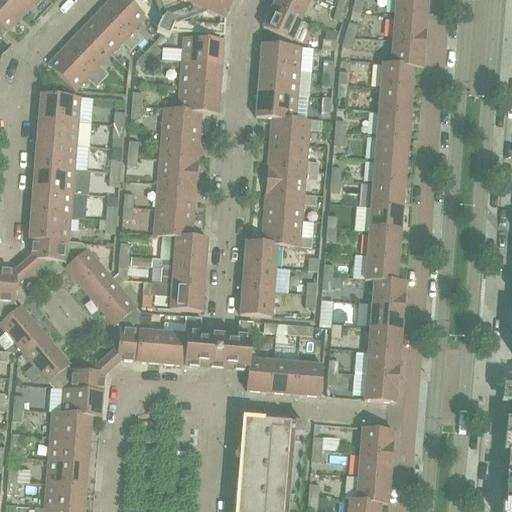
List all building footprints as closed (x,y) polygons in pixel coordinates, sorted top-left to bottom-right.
[(0,0),(0,26),(7,33),(25,14),(9,0),(0,0)] [(9,0),(25,14),(39,0),(9,0)] [(125,0),(110,0),(99,12),(135,47),(142,40),(134,31),(145,19),(125,0)] [(228,9),(231,0),(125,0),(145,19),(157,30),(156,33),(168,38),(171,32),(223,37),(224,28),(222,28),(222,20),(227,9),(228,9)] [(274,0),(272,6),(301,19),(309,0),(274,0)] [(338,0),(336,9),(346,11),(348,0),(338,0)] [(394,0),(393,19),(425,21),(427,0),(394,0)] [(354,1),(351,13),(360,16),(364,3),(354,1)] [(262,29),(263,30),(291,42),(301,19),(272,6),(262,29)] [(336,9),(333,21),(342,23),(346,11),(336,9)] [(99,12),(80,32),(108,58),(121,44),(130,52),(135,47),(99,12)] [(393,19),(391,42),(424,45),(425,21),(393,19)] [(348,25),(344,37),(354,39),(357,27),(348,25)] [(80,32),(65,47),(101,82),(107,76),(99,68),(108,58),(80,32)] [(344,37),(341,49),(351,51),(354,39),(344,37)] [(182,40),(182,50),(173,49),(172,63),(181,64),(221,67),(222,43),(182,40)] [(321,51),(334,52),(335,42),(322,41),(321,51)] [(381,65),(381,67),(413,69),(422,70),(424,45),(391,42),(390,66),(381,65)] [(153,45),(144,54),(152,62),(161,52),(153,45)] [(260,46),(258,70),(298,73),(300,49),(260,46)] [(47,66),(75,93),(86,80),(95,89),(101,82),(65,47),(47,66)] [(144,54),(135,64),(143,71),(152,62),(144,54)] [(322,63),(322,76),(333,76),(333,64),(322,63)] [(181,64),(179,87),(219,90),(221,67),(181,64)] [(381,67),(379,91),(411,94),(413,69),(381,67)] [(258,70),(257,93),(296,96),(298,73),(258,70)] [(338,74),(337,86),(347,87),(348,74),(338,74)] [(322,76),(321,88),(332,89),(333,76),(322,76)] [(337,86),(337,99),(346,99),(347,87),(337,86)] [(179,87),(177,112),(217,115),(219,90),(179,87)] [(379,91),(377,115),(409,117),(411,94),(379,91)] [(257,93),(255,118),(294,121),(296,96),(257,93)] [(132,95),(131,108),(141,108),(142,95),(132,95)] [(40,96),(38,121),(87,125),(89,125),(91,100),(40,96)] [(321,99),(320,116),(329,117),(330,100),(321,99)] [(131,108),(130,120),(140,121),(141,108),(131,108)] [(162,110),(160,136),(199,139),(201,115),(217,116),(217,115),(177,112),(162,110)] [(114,114),(113,127),(123,127),(124,115),(114,114)] [(377,115),(375,138),(407,141),(409,117),(377,115)] [(271,120),(269,145),(307,148),(308,132),(320,133),(321,123),(294,121),(255,118),(254,119),(271,120)] [(38,121),(36,145),(88,149),(85,148),(87,125),(38,121)] [(335,122),(334,135),(343,136),(344,123),(335,122)] [(113,127),(112,139),(122,140),(123,127),(113,127)] [(334,135),(333,148),(342,148),(343,136),(334,135)] [(160,136),(158,161),(197,164),(199,139),(160,136)] [(375,138),(373,162),(405,164),(407,141),(375,138)] [(128,143),(127,156),(136,157),(137,144),(128,143)] [(36,145),(34,168),(74,172),(86,173),(88,149),(36,145)] [(269,145),(267,170),(317,174),(318,165),(306,164),(307,148),(269,145)] [(111,151),(109,174),(119,175),(121,152),(111,151)] [(127,156),(126,168),(135,169),(136,157),(127,156)] [(158,161),(157,186),(195,189),(197,164),(158,161)] [(373,162),(371,185),(403,188),(405,164),(373,162)] [(34,168),(32,192),(72,195),(74,172),(34,168)] [(331,169),(330,182),(340,183),(341,170),(331,169)] [(267,170),(265,195),(315,199),(315,198),(303,197),(304,182),(316,183),(317,174),(267,170)] [(109,174),(108,188),(118,189),(119,175),(109,174)] [(330,182),(329,195),(339,195),(340,183),(330,182)] [(371,185),(369,209),(401,211),(403,188),(371,185)] [(157,186),(155,211),(193,214),(195,189),(157,186)] [(32,192),(30,216),(70,219),(72,195),(32,192)] [(265,195),(263,220),(301,223),(302,207),(314,208),(315,199),(265,195)] [(123,196),(122,209),(132,209),(133,197),(123,196)] [(106,209),(105,222),(116,223),(117,210),(106,209)] [(122,209),(121,221),(131,222),(132,209),(122,209)] [(369,209),(367,232),(400,235),(401,211),(369,209)] [(153,237),(175,239),(207,241),(207,240),(191,239),(193,214),(155,211),(153,237)] [(28,241),(32,241),(68,244),(70,219),(30,216),(28,241)] [(327,218),(326,231),(336,231),(337,219),(327,218)] [(245,245),(277,247),(311,250),(312,240),(300,239),(301,223),(263,220),(261,244),(245,243),(245,245)] [(105,222),(104,235),(115,236),(116,223),(105,222)] [(326,231),(325,243),(335,244),(336,231),(326,231)] [(367,232),(365,256),(398,259),(400,235),(367,232)] [(175,239),(173,262),(205,265),(207,241),(175,239)] [(30,274),(34,271),(45,261),(62,263),(63,258),(67,258),(72,264),(82,255),(78,250),(78,245),(68,244),(32,241),(31,258),(22,265),(30,274)] [(119,245),(118,258),(128,258),(129,246),(119,245)] [(245,245),(243,269),(275,271),(277,247),(245,245)] [(86,251),(82,255),(72,264),(64,270),(89,299),(111,280),(86,251)] [(365,256),(363,281),(396,283),(398,259),(365,256)] [(118,258),(117,270),(127,271),(128,258),(118,258)] [(130,258),(129,268),(151,270),(151,260),(130,258)] [(308,260),(307,273),(317,274),(318,261),(308,260)] [(173,262),(171,286),(203,289),(205,265),(173,262)] [(15,287),(26,277),(30,274),(22,265),(14,272),(0,271),(0,318),(3,322),(13,314),(9,309),(9,304),(14,304),(15,287)] [(323,267),(322,279),(332,280),(333,267),(323,267)] [(243,269),(241,292),(273,295),(275,271),(243,269)] [(322,279),(321,292),(331,293),(332,280),(322,279)] [(136,309),(111,280),(89,299),(114,328),(121,322),(131,313),(136,309)] [(372,283),(370,306),(403,309),(405,284),(396,283),(363,281),(363,282),(372,283)] [(143,284),(142,297),(152,298),(153,284),(143,284)] [(306,285),(305,297),(315,298),(316,285),(306,285)] [(201,313),(203,289),(171,286),(169,311),(201,313)] [(271,319),(273,295),(241,292),(239,316),(271,319)] [(305,297),(304,310),(314,310),(315,298),(305,297)] [(370,306),(369,330),(401,333),(403,309),(370,306)] [(0,324),(0,327),(23,355),(45,337),(20,308),(13,314),(3,322),(0,324)] [(118,348),(107,358),(103,361),(111,370),(119,363),(136,364),(139,332),(140,317),(135,318),(131,313),(121,322),(124,326),(124,331),(119,330),(118,348)] [(181,368),(231,372),(247,373),(248,361),(250,339),(251,339),(252,324),(238,322),(237,338),(206,335),(199,335),(201,319),(185,318),(183,336),(181,368)] [(263,324),(263,334),(275,335),(276,326),(263,324)] [(287,327),(287,336),(299,337),(300,328),(287,327)] [(331,327),(330,340),(339,340),(341,328),(331,327)] [(312,328),(300,328),(299,337),(312,338),(312,328)] [(369,330),(367,354),(399,356),(401,333),(369,330)] [(161,334),(139,332),(136,364),(159,366),(161,334)] [(183,336),(161,334),(159,366),(181,368),(183,336)] [(47,384),(52,380),(62,372),(69,366),(45,337),(23,355),(47,384)] [(367,354),(365,377),(397,380),(399,356),(367,354)] [(103,361),(99,364),(89,374),(71,372),(71,377),(66,377),(62,372),(52,380),(56,385),(55,391),(62,392),(102,396),(103,377),(111,370),(103,361)] [(246,393),(270,395),(273,363),(248,361),(247,373),(246,393)] [(328,362),(327,374),(336,375),(337,363),(328,362)] [(270,395),(294,397),(297,365),(273,363),(270,395)] [(321,367),(297,365),(294,397),(319,399),(321,367)] [(327,374),(326,387),(335,388),(336,375),(327,374)] [(365,377),(363,402),(395,405),(397,380),(365,377)] [(62,392),(60,415),(60,416),(91,419),(100,419),(102,396),(62,392)] [(14,398),(12,411),(23,412),(24,399),(14,398)] [(12,411),(11,424),(22,425),(23,412),(12,411)] [(89,441),(91,419),(60,416),(60,415),(51,414),(49,438),(89,441)] [(282,511),(289,424),(243,421),(242,438),(247,439),(245,463),(240,462),(237,496),(243,496),(241,511),(282,511)] [(293,435),(303,436),(304,426),(294,425),(293,435)] [(361,430),(359,456),(390,458),(392,433),(361,430)] [(10,436),(9,453),(18,454),(19,437),(10,436)] [(87,465),(89,441),(49,438),(47,462),(87,465)] [(312,439),(311,451),(321,452),(322,439),(312,439)] [(311,451),(310,464),(320,464),(321,452),(311,451)] [(359,456),(357,479),(388,482),(390,458),(359,456)] [(85,489),(87,465),(47,462),(45,486),(85,489)] [(8,470),(7,482),(17,483),(19,471),(8,470)] [(355,503),(380,505),(387,506),(388,482),(357,479),(355,503)] [(7,482),(6,496),(16,497),(28,499),(29,487),(17,486),(17,483),(7,482)] [(72,511),(83,511),(85,489),(45,486),(44,510),(72,511)] [(318,487),(308,486),(307,498),(317,499),(318,487)] [(306,511),(312,511),(332,511),(333,500),(317,499),(307,498),(306,511)] [(511,511),(511,502),(504,502),(503,511),(511,511)] [(379,511),(380,505),(355,503),(348,503),(347,511),(379,511)]
